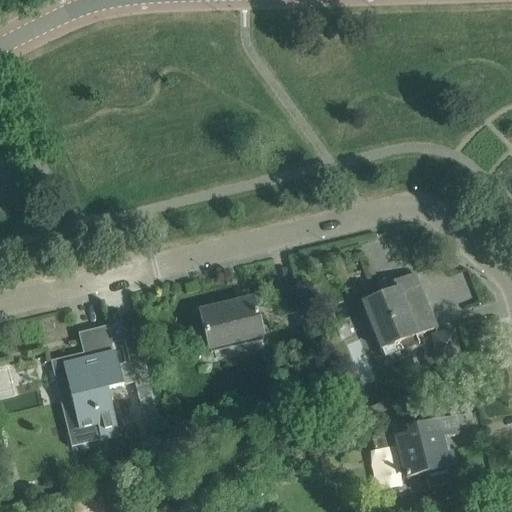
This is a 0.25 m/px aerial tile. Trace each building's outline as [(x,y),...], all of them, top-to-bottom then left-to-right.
[(448,313),(477,305),(468,272),(439,280),(448,313)] [(378,297),(363,303),(381,350),(384,358),(419,344),(416,336),(436,329),(414,274),(393,283),(377,289),(380,296),(378,297)] [(295,287),(282,289),(284,305),(297,303),(295,287)] [(254,302),(200,315),(209,348),(263,335),(254,302)] [(76,444),(118,434),(108,393),(105,394),(104,388),(121,384),(121,385),(122,384),(108,327),(89,332),(95,358),(57,367),(76,444)] [(453,331),(438,335),(432,336),(437,360),(458,356),(453,331)] [(389,399),(366,408),(370,417),(392,408),(389,399)] [(156,408),(142,412),(145,427),(159,424),(156,408)] [(410,436),(396,439),(399,451),(406,479),(426,474),(430,490),(453,484),(449,469),(453,468),(446,439),(458,436),(454,419),(409,430),(410,436)] [(180,481),(185,502),(211,496),(206,475),(180,481)]
